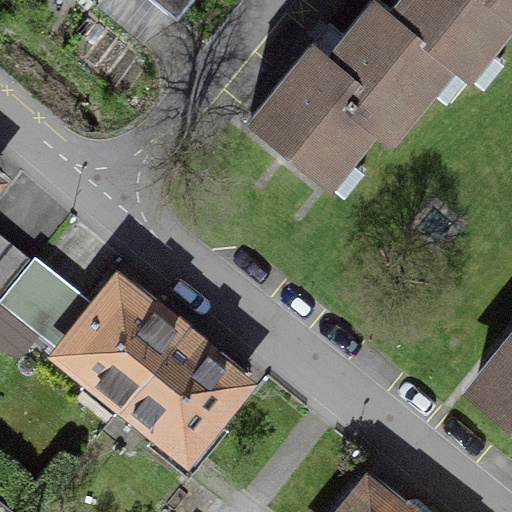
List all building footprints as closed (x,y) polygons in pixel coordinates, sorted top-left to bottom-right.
[(168,11),(153,0),(99,0),(96,4),(142,42),(168,11)] [(153,0),(168,11),(177,19),(191,0),(153,0)] [(391,140),(453,63),(454,62),(389,10),(391,8),(380,0),(371,0),(346,30),(329,51),(314,39),(250,118),(330,184),(375,128),(391,140)] [(389,10),(454,62),(453,63),(469,76),(511,23),(511,0),(396,0),(391,8),(389,10)] [(0,298),(32,260),(0,234),(0,298)] [(94,310),(32,260),(0,298),(0,301),(61,351),(94,310)] [(149,305),(118,280),(94,310),(61,351),(89,374),(80,385),(114,413),(124,402),(181,331),(149,305)] [(213,357),(181,331),(124,402),(185,453),(244,382),(213,357)] [(511,344),(474,391),(511,421),(511,344)] [(405,511),(399,507),(367,481),(342,511),(405,511)]
